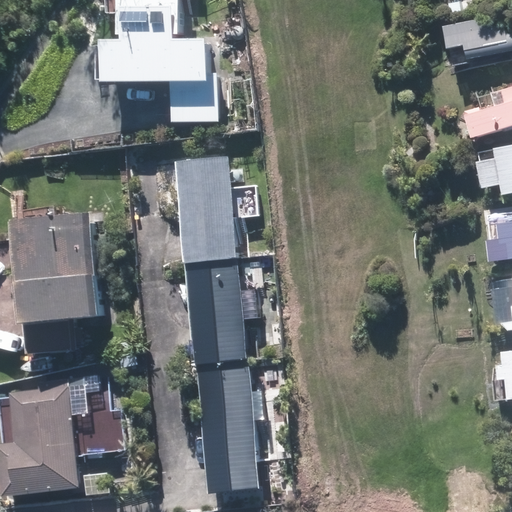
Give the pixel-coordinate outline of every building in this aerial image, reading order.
[(133,31),(115,32),(116,76),(134,76),(134,82),(210,81),(208,0),(147,0),(148,23),(133,24),(133,31)] [(500,15),(442,27),(444,39),(446,50),(463,47),(466,61),(511,51),(511,21),(501,24),(500,15)] [(472,115),(480,142),(511,131),(511,91),(483,100),(486,111),(472,115)] [(242,100),(243,111),(251,111),(250,99),(242,100)] [(251,115),(239,117),(240,128),(253,127),(251,115)] [(511,149),(485,156),(493,191),(509,188),(511,200),(511,199),(511,149)] [(244,220),(250,220),(247,191),(241,191),(238,160),(183,166),(195,267),(249,261),(244,220)] [(73,350),(70,321),(103,317),(91,215),(11,223),(26,356),(73,350)] [(253,322),(265,321),(262,292),(252,294),(249,261),(195,267),(206,368),(257,362),(253,322)] [(142,355),(107,363),(110,374),(144,366),(142,355)] [(257,362),(206,368),(220,496),(270,490),(263,423),(271,423),(268,393),(260,394),(257,362)] [(76,389),(18,397),(25,444),(8,447),(15,500),(89,490),(76,389)] [(114,477),(93,478),(93,497),(115,496),(114,477)]
